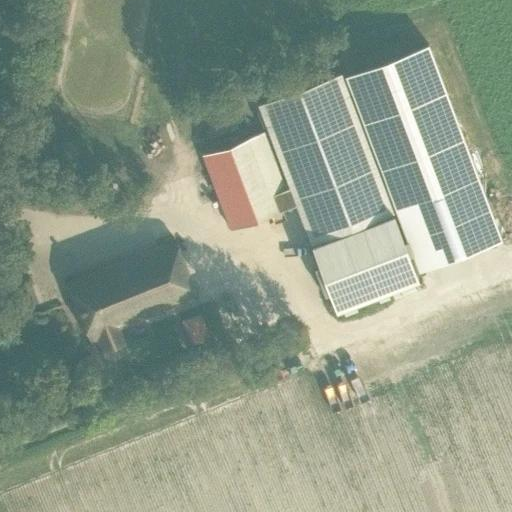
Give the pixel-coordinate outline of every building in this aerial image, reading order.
[(420,270),(502,239),(428,44),(346,75),(420,270)] [(297,204),(337,310),(419,279),(394,214),(330,239),(328,234),(392,209),(343,76),(260,107),(269,131),(290,187),(286,188),(266,132),(204,156),(232,229),(297,204)] [(127,328),(199,297),(174,236),(68,281),(94,343),(97,342),(103,356),(133,343),(127,328)] [(468,282),(496,260),(489,252),(462,274),(468,282)] [(183,321),(192,343),(210,336),(201,313),(183,321)]
